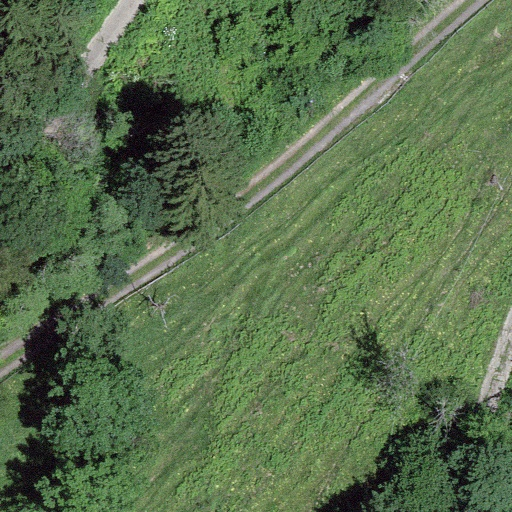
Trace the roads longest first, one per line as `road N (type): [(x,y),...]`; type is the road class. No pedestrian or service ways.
road 1 (track): [(476,0),(276,184),(0,368)]
road 2 (track): [(0,181),(130,0)]
road 3 (track): [(453,511),(511,372)]
